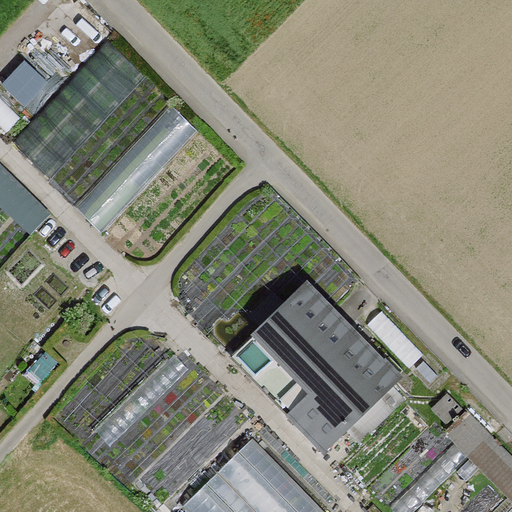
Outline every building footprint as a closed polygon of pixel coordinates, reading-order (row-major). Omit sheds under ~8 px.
[(21,139),(56,173),(151,76),(115,41),(21,139)] [(37,110),(63,82),(34,54),(8,82),(37,110)] [(104,226),(204,129),(180,105),(80,202),(104,226)] [(0,197),(36,232),(57,211),(1,158),(0,158),(0,197)] [(402,376),(305,279),(282,301),(273,292),(248,317),(256,325),(248,333),(307,393),(284,415),(322,454),(402,376)] [(463,409),(448,393),(431,409),(447,425),(463,409)] [(511,456),(470,414),(448,435),(511,501),(511,456)] [(329,511),(256,437),(188,505),(194,511),(329,511)]
